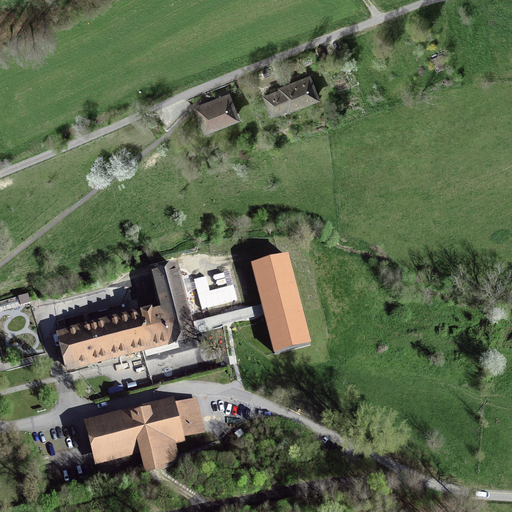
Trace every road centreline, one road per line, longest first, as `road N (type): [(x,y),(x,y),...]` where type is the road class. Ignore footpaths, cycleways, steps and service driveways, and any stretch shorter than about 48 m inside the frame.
road 1 (residential): [(0,174),(447,0)]
road 2 (unclassified): [(186,511),(353,479),(511,498)]
